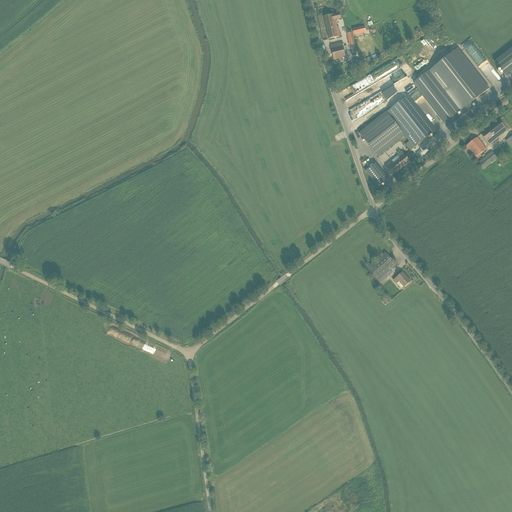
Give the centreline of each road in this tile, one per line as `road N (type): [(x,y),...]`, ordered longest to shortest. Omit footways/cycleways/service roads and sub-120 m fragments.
road 1 (unclassified): [(371,210),(188,353)]
road 2 (unclassified): [(371,210),(511,391)]
road 3 (unclassified): [(310,0),(371,210)]
road 4 (unclassified): [(188,353),(0,261)]
road 5 (unclassified): [(511,99),(371,210)]
road 6 (unclassified): [(210,511),(188,353)]
